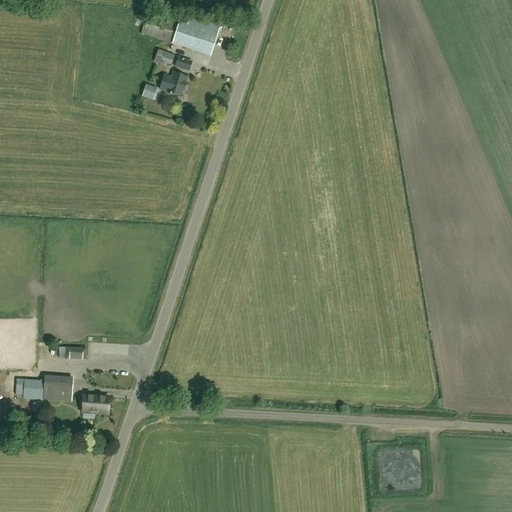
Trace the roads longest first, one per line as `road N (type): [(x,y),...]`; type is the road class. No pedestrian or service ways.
road 1 (unclassified): [(137,403),(268,0)]
road 2 (unclassified): [(511,429),(137,403)]
